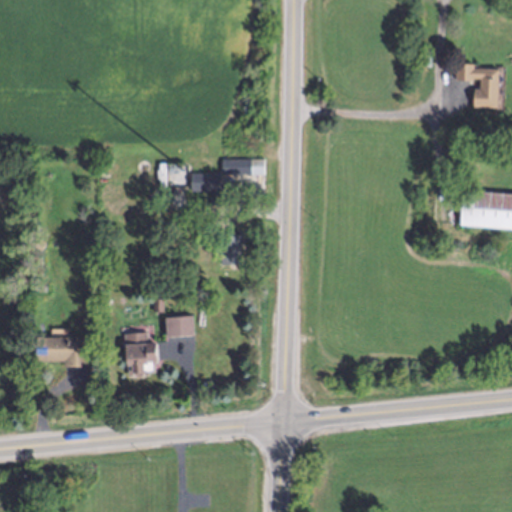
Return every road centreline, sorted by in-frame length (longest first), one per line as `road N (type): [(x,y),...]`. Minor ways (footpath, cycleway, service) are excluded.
road 1 (tertiary): [(0,448),(511,397)]
road 2 (tertiary): [(277,511),(286,0)]
